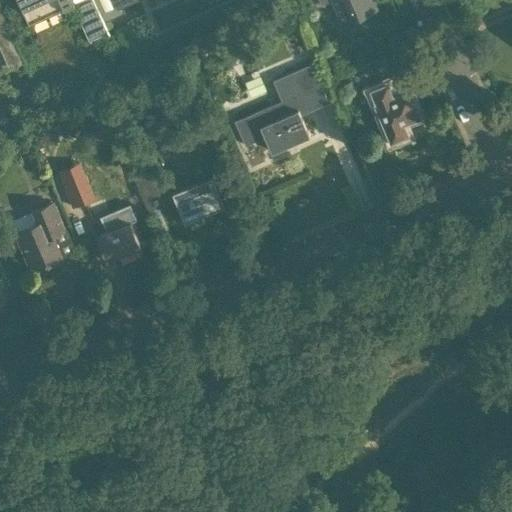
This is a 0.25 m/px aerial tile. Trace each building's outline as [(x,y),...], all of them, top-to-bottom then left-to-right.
[(16,0),(27,24),(71,4),(87,41),(106,32),(107,35),(108,34),(102,21),(92,0),(16,0)] [(92,0),(102,21),(121,13),(118,6),(132,0),(92,0)] [(319,0),(321,5),(333,0),(343,24),(379,9),(375,0),(319,0)] [(367,77),(384,70),(379,59),(362,65),(367,77)] [(282,101),(255,112),(235,121),(243,140),(255,134),(258,140),(266,137),(272,151),(309,135),(294,100),(309,94),(313,104),(326,99),(312,64),(273,80),(282,101)] [(408,90),(404,81),(398,79),(372,89),(376,101),(376,102),(379,110),(376,111),(381,123),(384,122),(391,140),(409,133),(408,131),(423,125),(419,117),(421,116),(410,89),(408,90)] [(86,107),(66,129),(74,137),(94,115),(86,107)] [(151,173),(136,179),(149,211),(164,205),(151,173)] [(224,205),(211,176),(172,192),(184,222),(193,218),(195,222),(204,219),(202,214),(224,205)] [(72,207),(84,201),(74,178),(61,183),(72,207)] [(31,211),(36,223),(14,232),(29,269),(59,257),(50,236),(62,230),(51,203),(31,211)] [(108,259),(141,246),(131,221),(98,235),(108,259)]
